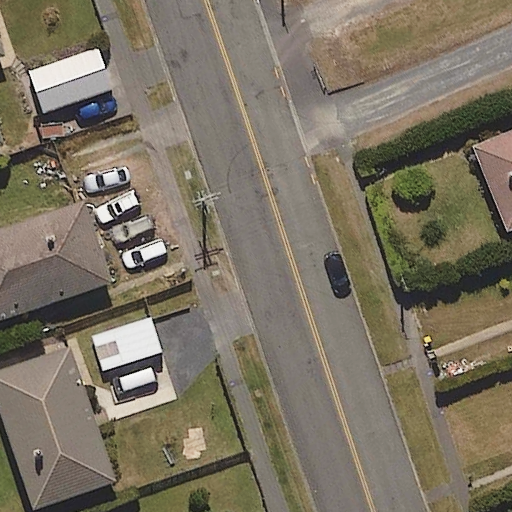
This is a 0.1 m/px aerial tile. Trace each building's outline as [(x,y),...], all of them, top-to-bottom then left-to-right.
[(112,94),(98,51),(28,74),(42,117),(112,94)] [(511,138),(474,153),(507,238),(511,236),(511,138)] [(0,326),(112,289),(84,206),(0,234),(0,326)] [(162,357),(150,315),(91,331),(103,373),(162,357)] [(55,511),(117,491),(68,349),(0,372),(0,417),(32,511),(55,511)]
